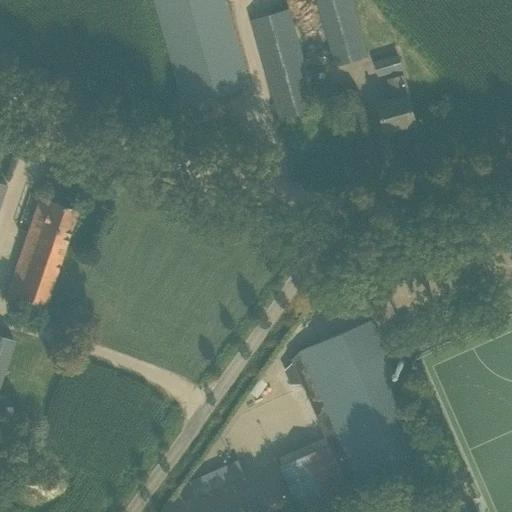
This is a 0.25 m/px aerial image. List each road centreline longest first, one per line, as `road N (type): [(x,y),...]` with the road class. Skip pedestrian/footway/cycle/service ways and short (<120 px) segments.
road 1 (unclassified): [(130,511),(339,204),(511,165)]
road 2 (track): [(0,96),(56,132),(193,175),(339,204)]
